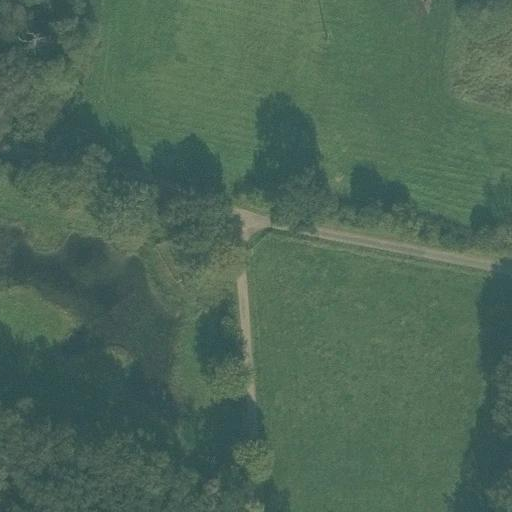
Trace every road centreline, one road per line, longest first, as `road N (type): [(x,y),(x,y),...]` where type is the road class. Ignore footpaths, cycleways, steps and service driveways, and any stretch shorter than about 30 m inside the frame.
road 1 (track): [(239,211),(259,511)]
road 2 (track): [(239,211),(511,270)]
road 3 (track): [(0,148),(239,211)]
